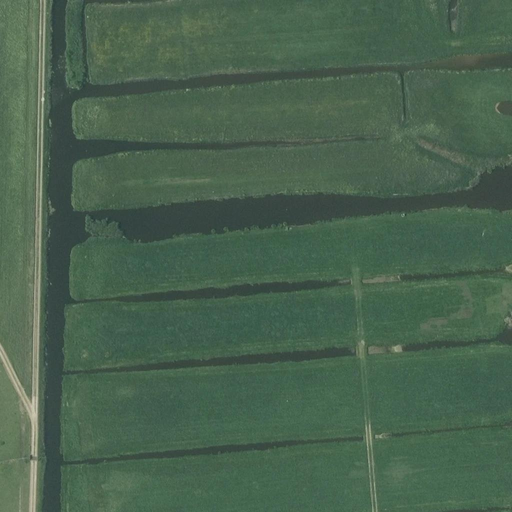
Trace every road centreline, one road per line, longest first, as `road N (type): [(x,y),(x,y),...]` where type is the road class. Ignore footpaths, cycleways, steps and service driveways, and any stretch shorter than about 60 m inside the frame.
road 1 (track): [(33,511),(42,0)]
road 2 (track): [(374,511),(356,269)]
road 3 (track): [(511,37),(432,43),(414,0)]
